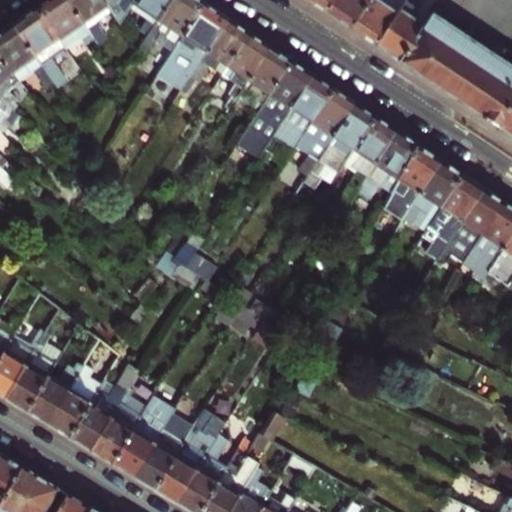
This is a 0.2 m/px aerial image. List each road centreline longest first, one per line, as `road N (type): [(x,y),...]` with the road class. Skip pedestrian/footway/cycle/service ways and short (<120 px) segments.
road 1 (residential): [(257,0),(511,168)]
road 2 (residential): [(144,511),(0,423)]
